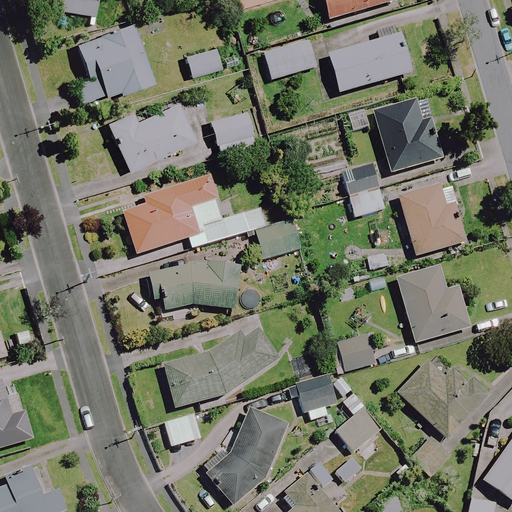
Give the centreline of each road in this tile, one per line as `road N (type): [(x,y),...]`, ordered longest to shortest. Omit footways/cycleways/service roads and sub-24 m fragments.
road 1 (residential): [(0,54),(114,458),(144,511)]
road 2 (residential): [(473,0),(511,130)]
